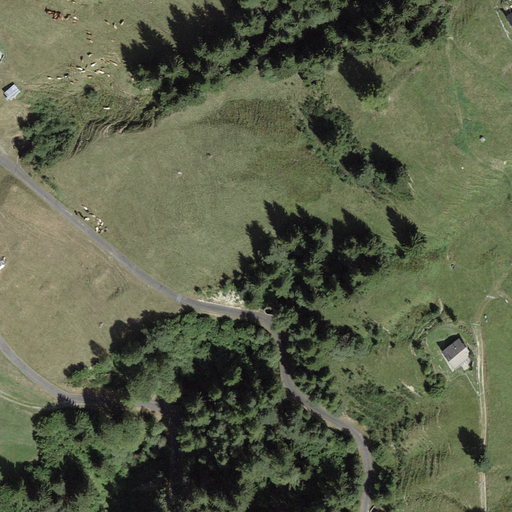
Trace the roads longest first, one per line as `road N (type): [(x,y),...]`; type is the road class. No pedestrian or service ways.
road 1 (unclassified): [(363,511),(362,444),(289,389),(283,345),(268,322),(160,288),(0,158)]
road 2 (unclassified): [(0,342),(61,396),(166,409),(177,430),(178,511)]
road 3 (track): [(482,511),(476,324),(492,298),(511,312)]
